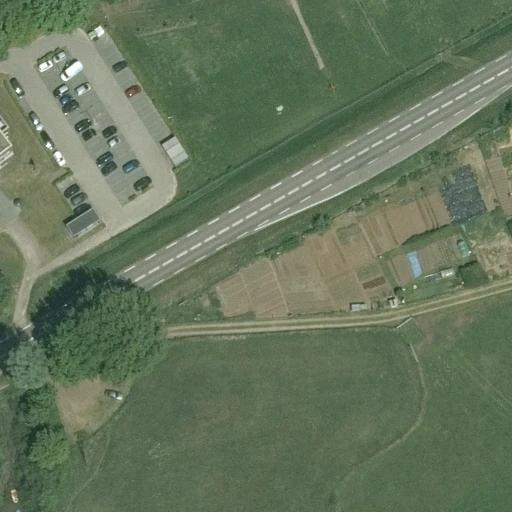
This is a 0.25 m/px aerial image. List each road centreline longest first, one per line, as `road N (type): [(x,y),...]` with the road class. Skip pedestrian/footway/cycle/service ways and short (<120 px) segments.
road 1 (primary): [(0,358),(511,70)]
road 2 (track): [(24,344),(62,390),(104,375),(160,335),(367,322),(511,287)]
